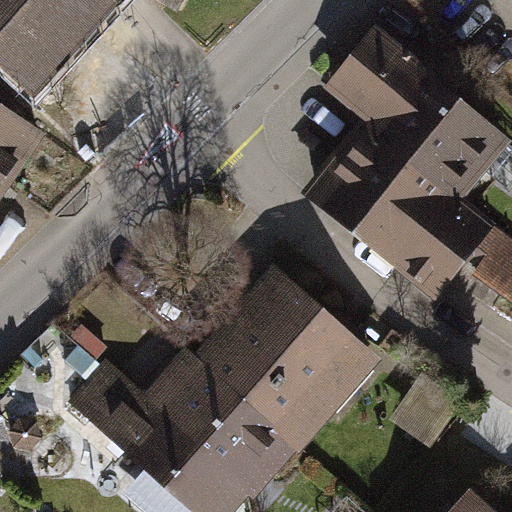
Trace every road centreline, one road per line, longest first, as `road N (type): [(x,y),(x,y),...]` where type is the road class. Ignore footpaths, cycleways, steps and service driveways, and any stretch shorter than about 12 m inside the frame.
road 1 (residential): [(185,125),(303,241),(511,385)]
road 2 (residential): [(185,125),(0,301)]
road 3 (residential): [(311,0),(185,125)]
